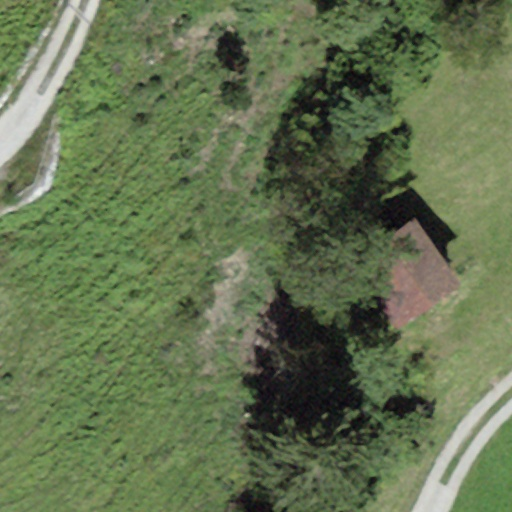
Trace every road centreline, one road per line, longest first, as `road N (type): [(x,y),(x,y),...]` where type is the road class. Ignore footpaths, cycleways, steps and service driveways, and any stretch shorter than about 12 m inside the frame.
road 1 (track): [(0,144),(84,0)]
road 2 (track): [(428,511),(464,444),(511,393)]
